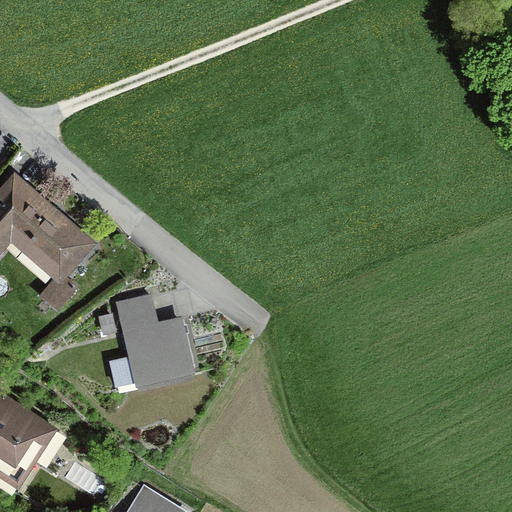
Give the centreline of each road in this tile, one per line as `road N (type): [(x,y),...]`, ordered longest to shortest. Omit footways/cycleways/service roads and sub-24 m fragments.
road 1 (track): [(24,131),(339,0)]
road 2 (residential): [(262,326),(0,111)]
road 3 (track): [(262,326),(306,453),(375,511)]
